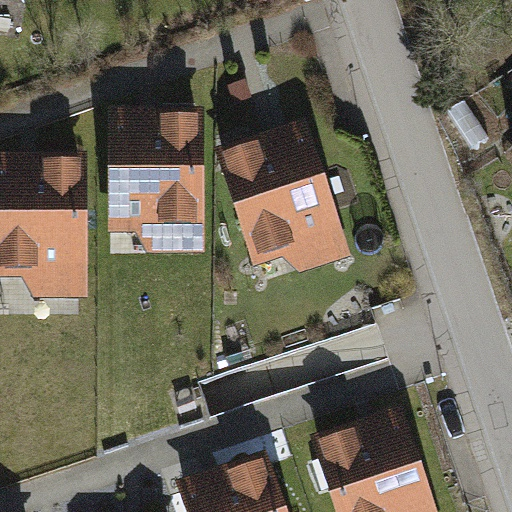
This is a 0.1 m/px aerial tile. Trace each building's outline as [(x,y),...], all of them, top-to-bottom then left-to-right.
[(199,252),(202,109),(143,108),(107,107),(107,233),(133,234),(144,251),(199,252)] [(349,255),(305,120),(270,131),(214,149),(253,268),(280,259),(296,272),(349,255)] [(85,297),(84,153),(27,153),(0,152),(0,278),(20,279),(31,297),(85,297)] [(433,511),(398,407),(367,418),(310,437),(334,511),(433,511)] [(283,511),(263,452),(240,460),(174,481),(183,511),(283,511)]
